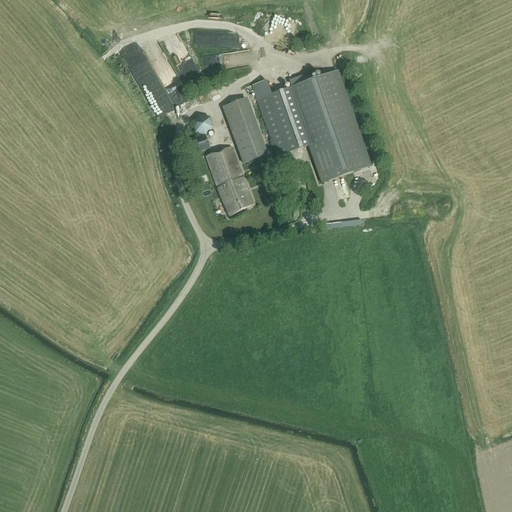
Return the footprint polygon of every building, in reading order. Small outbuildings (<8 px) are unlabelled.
[(264,43),(275,46),(279,32),(268,29),(264,43)] [(337,72),(345,69),(340,54),(332,57),(337,72)] [(299,65),(292,61),(289,69),(281,65),(279,70),(294,76),(299,65)] [(336,73),(304,83),(257,100),(277,158),(309,146),(322,184),(369,168),(336,73)] [(190,109),(200,103),(195,93),(188,96),(191,102),(187,104),(190,109)] [(168,118),(176,114),(172,106),(171,106),(167,98),(160,102),(168,118)] [(243,164),(267,155),(247,100),(223,109),(243,164)] [(208,114),(191,119),(195,130),(211,124),(208,114)] [(190,142),(194,154),(209,149),(205,137),(190,142)] [(232,148),(206,158),(222,201),(229,217),(253,206),(242,178),(232,148)] [(370,182),(373,174),(365,172),(363,180),(370,182)]
